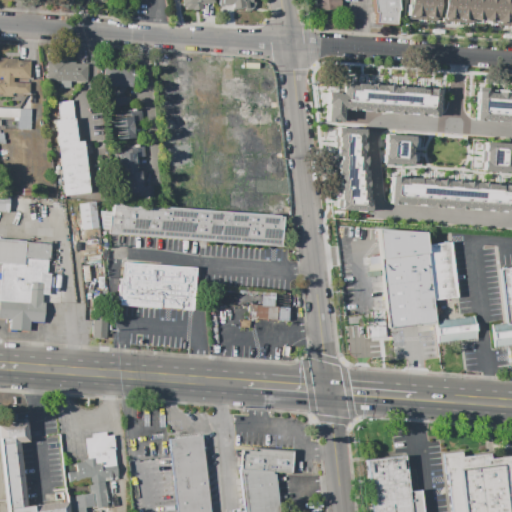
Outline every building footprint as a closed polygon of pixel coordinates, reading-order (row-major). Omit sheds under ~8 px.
[(213,0),(214,2),(201,4),(201,9),(193,10),(192,9),(185,9),(184,6),(183,6),(182,0),(213,0)] [(218,0),(254,0),(254,3),(253,6),(251,8),(248,10),(245,10),(245,7),(232,8),(231,4),(219,5),(218,0)] [(339,0),(340,8),(317,11),(315,0),(339,0)] [(371,0),(397,0),(398,10),(397,24),(375,22),(376,12),(373,12),(371,0)] [(438,0),(437,21),(407,18),(408,16),(405,16),(406,0),(438,0)] [(441,0),(511,0),(511,25),(440,20),(441,0)] [(0,58),(17,58),(17,60),(29,61),(29,78),(14,78),(14,82),(29,82),(29,93),(10,93),(10,97),(0,97),(0,58)] [(47,80),(47,61),(75,62),(75,64),(87,64),(86,82),(70,81),(70,88),(59,88),(60,81),(47,80)] [(104,85),(105,66),(134,67),(133,86),(104,85)] [(161,84),(176,82),(175,70),(190,69),(192,93),(181,94),(185,129),(165,131),(161,84)] [(261,76),(261,103),(250,103),(250,100),(233,100),(233,97),(221,97),(221,79),(234,79),(234,76),(261,76)] [(352,107),(338,106),(339,90),(340,77),(354,78),(352,107)] [(354,78),(368,79),(366,109),(352,107),(354,78)] [(368,79),(382,80),(379,109),(366,109),(368,79)] [(382,80),(395,81),(393,111),(379,109),(382,80)] [(395,81),(409,82),(407,112),(393,111),(395,81)] [(409,82),(423,83),(421,112),(407,112),(409,82)] [(423,83),(437,84),(435,114),(421,112),(423,83)] [(482,118),(471,117),(474,87),(484,88),(482,118)] [(492,119),(482,118),(484,88),(494,89),(492,119)] [(338,106),(339,90),(324,89),(325,117),(337,118),(338,106)] [(502,120),(492,119),(494,89),(504,90),(502,120)] [(511,120),(502,120),(504,90),(511,90),(511,120)] [(113,106),(112,98),(129,96),(130,104),(113,106)] [(59,112),(58,103),(71,101),(72,111),(59,112)] [(0,108),(30,109),(30,130),(17,130),(18,118),(0,118),(0,108)] [(117,140),(116,132),(113,132),(112,118),(114,117),(114,114),(119,113),(119,111),(140,108),(142,120),(134,121),(136,137),(117,140)] [(226,114),(259,112),(260,126),(263,125),(265,152),(238,153),(238,143),(235,143),(234,128),(227,128),(226,114)] [(54,120),(74,118),(76,142),(83,141),(83,144),(90,143),(91,148),(84,149),(89,193),(63,196),(62,193),(56,194),(54,182),(61,181),(54,120)] [(358,125),(359,137),(332,135),(331,123),(358,125)] [(382,132),(411,134),(409,163),(380,161),(382,132)] [(359,137),(360,149),(333,147),(332,135),(359,137)] [(509,140),(507,170),(482,168),(484,139),(509,140)] [(115,150),(132,148),(132,145),(142,144),(144,157),(137,157),(138,170),(142,170),(143,186),(151,185),(153,197),(131,200),(131,194),(125,194),(123,176),(118,176),(115,150)] [(360,149),(361,161),(334,159),(333,147),(360,149)] [(243,183),(244,171),(232,170),(233,157),(269,160),(268,179),(259,179),(259,184),(243,183)] [(361,161),(362,173),(335,171),(334,159),(361,161)] [(387,201),(389,169),(511,179),(509,211),(387,201)] [(362,173),(363,185),(336,183),(335,171),(362,173)] [(259,184),(258,190),(267,191),(265,211),(229,208),(230,194),(242,195),(243,183),(259,184)] [(363,185),(364,197),(337,195),(336,183),(363,185)] [(22,188),(32,189),(32,196),(22,195),(22,188)] [(364,197),(365,209),(338,207),(337,195),(364,197)] [(0,196),(10,197),(10,212),(0,211),(0,196)] [(80,228),(95,228),(94,202),(79,203),(80,228)] [(282,216),(280,245),(107,233),(107,229),(102,228),(99,211),(112,212),(112,204),(282,216)] [(375,228),(423,232),(425,252),(379,257),(375,228)] [(0,238),(0,263),(1,263),(0,274),(0,319),(9,320),(8,330),(29,331),(29,323),(43,324),(43,318),(45,303),(42,303),(42,295),(52,295),(54,281),(50,281),(51,274),(46,273),(47,260),(49,260),(50,243),(0,238)] [(425,245),(450,242),(457,298),(432,301),(426,253),(425,245)] [(426,253),(432,301),(434,323),(388,328),(386,309),(372,311),(366,260),(426,253)] [(123,262),(194,268),(191,309),(177,308),(160,307),(119,304),(120,300),(117,300),(119,279),(122,279),(123,262)] [(511,344),(493,346),(491,324),(505,323),(498,269),(511,267),(511,344)] [(260,306),(261,291),(274,292),(273,306),(260,306)] [(273,306),(288,307),(287,321),(248,318),(249,305),(260,306),(273,306)] [(385,338),(368,340),(366,315),(384,314),(385,338)] [(91,337),(92,315),(107,316),(106,337),(91,337)] [(436,328),(474,323),(476,338),(438,343),(436,328)] [(6,511),(0,458),(0,424),(26,421),(28,442),(19,443),(26,506),(66,501),(67,511),(6,511)] [(67,511),(66,501),(66,496),(90,493),(88,480),(69,483),(67,473),(76,471),(75,463),(83,462),(83,459),(86,459),(84,439),(91,438),(91,434),(105,432),(106,436),(112,436),(117,477),(105,478),(109,505),(85,508),(85,511),(67,511)] [(177,511),(169,439),(201,435),(209,511),(177,511)] [(241,450),(254,451),(254,449),(292,452),(291,473),(274,472),(239,469),(241,450)] [(511,511),(511,455),(491,458),(490,453),(461,456),(460,451),(440,454),(442,472),(446,472),(450,511),(511,511)] [(421,511),(419,491),(408,492),(404,455),(365,460),(371,511),(421,511)] [(239,470),(243,511),(278,511),(274,472),(239,470)]
